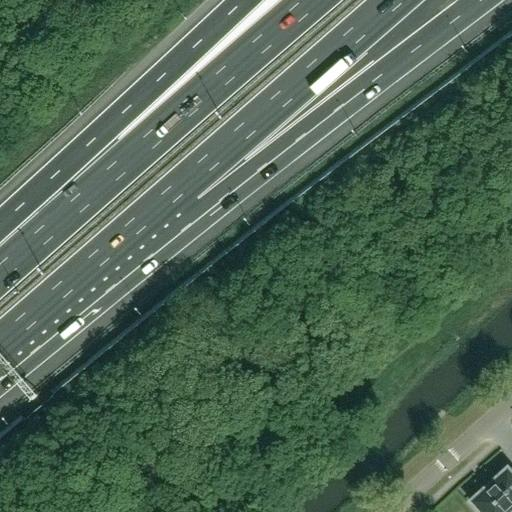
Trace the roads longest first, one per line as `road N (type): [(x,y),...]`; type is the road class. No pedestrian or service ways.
road 1 (motorway): [(312,0),(0,265)]
road 2 (motorway): [(172,197),(280,153),(482,0)]
road 3 (motorway): [(239,0),(136,99),(0,252)]
road 4 (motorway): [(172,197),(396,0)]
road 5 (motorway): [(0,350),(172,197)]
road 6 (residential): [(390,511),(511,402)]
